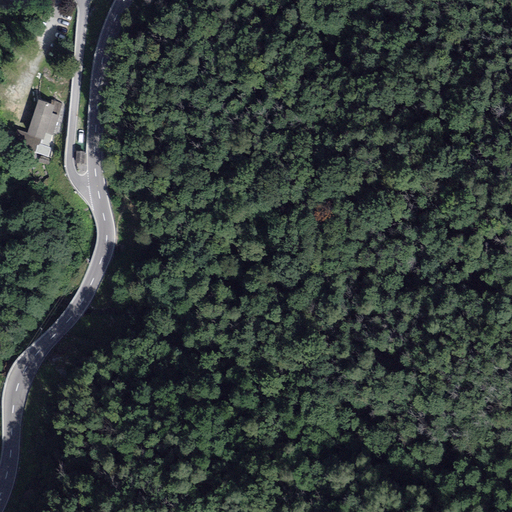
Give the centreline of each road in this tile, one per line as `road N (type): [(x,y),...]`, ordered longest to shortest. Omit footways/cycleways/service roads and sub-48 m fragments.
road 1 (tertiary): [(0,492),(16,386),(85,294),(102,256),(98,197)]
road 2 (unclassified): [(81,0),(72,166),(98,197)]
road 3 (tertiary): [(98,197),(99,70),(124,0)]
